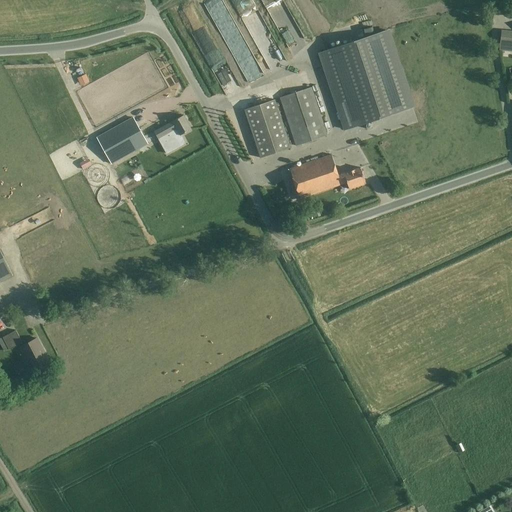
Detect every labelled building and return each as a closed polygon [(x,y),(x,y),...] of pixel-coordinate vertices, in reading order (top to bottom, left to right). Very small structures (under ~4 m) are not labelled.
[(271,30),(257,37),(264,52),(278,45),(271,30)] [(321,53),(346,130),(352,128),(413,107),(388,31),(321,53)] [(511,32),(502,31),(501,43),(511,44),(511,32)] [(274,64),(286,60),(282,47),(269,51),(274,64)] [(69,68),(74,81),(88,75),(84,63),(69,68)] [(226,86),(237,82),(234,71),(223,75),(226,86)] [(297,146),(327,136),(311,88),(281,98),(297,146)] [(291,148),(275,100),(245,110),(261,158),(291,148)] [(184,115),(155,131),(159,139),(163,137),(166,142),(162,144),(167,154),(186,144),(184,141),(181,135),(192,129),(184,115)] [(133,118),(97,138),(112,164),(148,144),(133,118)] [(339,175),(332,155),(290,169),(300,199),(347,183),(350,189),(366,183),(361,168),(339,175)] [(0,250),(0,282),(13,276),(0,250)] [(37,339),(23,345),(17,330),(0,338),(0,343),(4,352),(20,345),(20,347),(33,371),(50,363),(37,339)]
